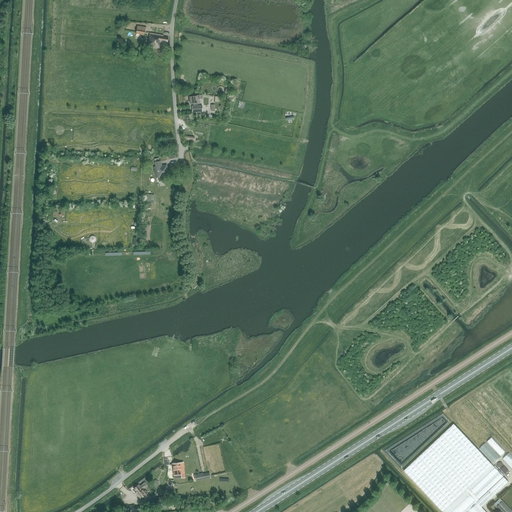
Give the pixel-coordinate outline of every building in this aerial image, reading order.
[(146,27),(137,26),(136,34),(144,35),(146,27)] [(163,35),(150,33),(148,46),(151,46),(151,48),(159,49),(161,42),(167,43),(168,38),(163,37),(163,35)] [(200,99),(200,95),(197,96),(197,97),(190,97),(190,104),(192,103),(193,106),(192,106),(193,112),(203,112),(202,106),(198,106),(197,103),(200,103),(200,99)] [(156,177),(158,177),(168,175),(166,164),(161,165),(160,161),(155,162),(156,167),(154,167),(156,177)] [(151,194),(147,194),(147,202),(146,202),(146,210),(150,210),(150,203),(153,203),(154,195),(151,195),(151,194)] [(404,471),(443,511),(486,511),(482,507),(508,482),(504,478),(493,467),(454,424),(404,471)] [(173,464),(173,472),(174,479),(182,478),(181,469),(184,469),(183,463),(173,464)] [(194,476),(195,481),(210,478),(209,473),(202,474),(202,471),(193,473),(194,476)] [(144,489),(147,486),(145,483),(140,487),(138,485),(134,488),(137,492),(135,493),(141,499),(142,500),(143,500),(145,498),(145,497),(145,495),(147,493),(144,489)] [(494,504),(496,507),(501,511),(511,511),(502,501),(500,498),(494,504)]
